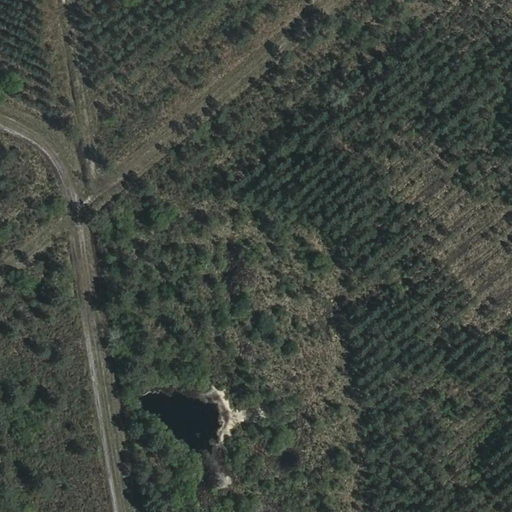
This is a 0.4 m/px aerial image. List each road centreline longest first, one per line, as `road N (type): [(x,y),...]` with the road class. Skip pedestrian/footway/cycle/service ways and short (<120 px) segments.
road 1 (track): [(0,262),(317,0)]
road 2 (track): [(65,511),(21,244)]
road 3 (track): [(74,200),(51,138),(0,117)]
